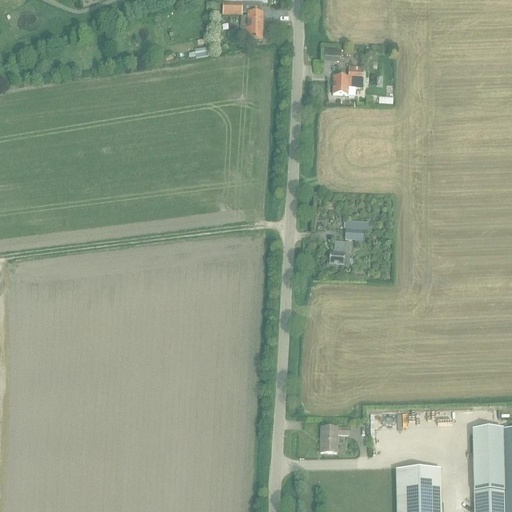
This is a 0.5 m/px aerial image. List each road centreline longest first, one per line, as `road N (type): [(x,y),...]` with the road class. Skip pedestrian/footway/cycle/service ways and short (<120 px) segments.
road 1 (tertiary): [(276,511),(300,0)]
road 2 (track): [(289,224),(0,257)]
